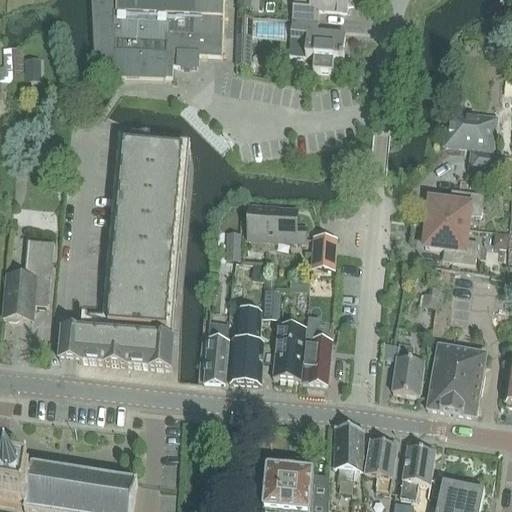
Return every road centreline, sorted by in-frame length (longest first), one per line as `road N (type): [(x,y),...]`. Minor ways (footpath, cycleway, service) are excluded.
road 1 (residential): [(356,418),(0,381)]
road 2 (residential): [(356,418),(386,113)]
road 3 (residential): [(386,113),(282,121),(237,117),(201,101)]
road 4 (residential): [(511,441),(356,418)]
